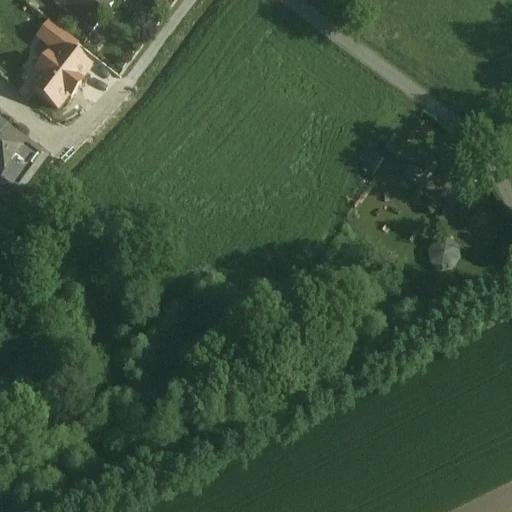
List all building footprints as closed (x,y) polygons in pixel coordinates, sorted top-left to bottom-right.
[(113,7),(103,0),(57,0),(54,5),(92,34),(113,7)] [(134,0),(142,6),(144,2),(154,10),(161,0),(134,0)] [(63,52),(70,58),(78,47),(49,25),(38,41),(59,57),(63,52)] [(80,86),(90,73),(70,58),(63,52),(59,57),(53,65),(47,61),(35,76),(42,81),(31,94),(58,115),(69,101),(72,104),(84,88),(80,86)] [(0,128),(0,186),(13,196),(40,158),(0,128)] [(452,238),(426,248),(435,272),(461,262),(452,238)]
